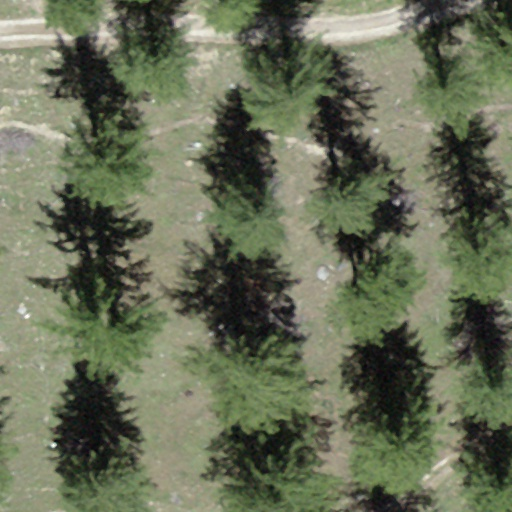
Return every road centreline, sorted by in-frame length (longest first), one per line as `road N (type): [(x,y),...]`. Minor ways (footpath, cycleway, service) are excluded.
road 1 (track): [(0,33),(365,30),(455,0)]
road 2 (track): [(511,420),(490,425),(383,511)]
